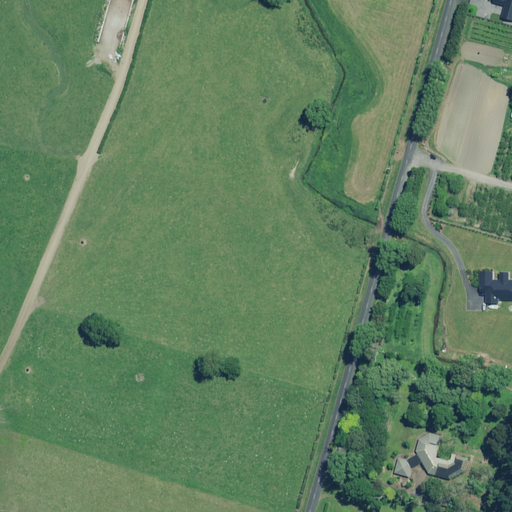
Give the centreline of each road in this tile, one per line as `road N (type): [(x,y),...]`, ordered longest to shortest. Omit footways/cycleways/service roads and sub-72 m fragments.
road 1 (unclassified): [(451,0),(309,511)]
road 2 (track): [(151,0),(133,70),(0,362)]
